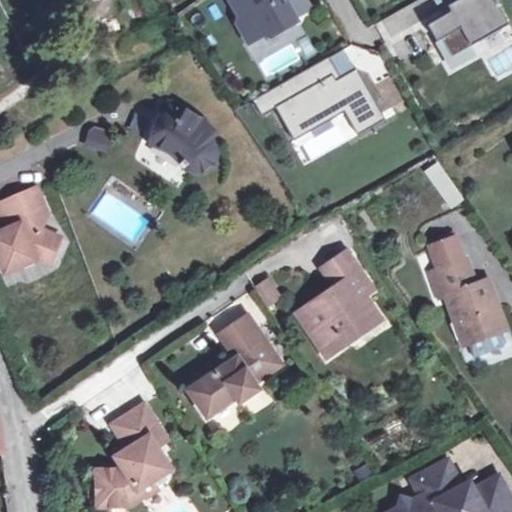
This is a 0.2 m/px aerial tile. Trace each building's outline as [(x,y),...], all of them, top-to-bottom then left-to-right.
[(228,0),(237,16),(248,19),(258,36),(273,27),(280,29),(295,21),(292,17),(307,8),(302,0),(228,0)] [(506,26),(491,0),(441,0),(449,13),(425,26),(434,43),(439,40),(448,57),(506,26)] [(246,42),(258,36),(248,19),(237,16),(236,24),(246,42)] [(326,57),(254,99),(265,120),(277,112),(296,140),(346,112),(362,136),(384,121),(358,69),(339,77),(326,57)] [(212,131),(191,114),(177,106),(163,99),(149,139),(153,141),(157,143),(164,148),(171,154),(176,159),(173,164),(177,168),(182,164),(207,164),(213,155),(213,145),(207,137),(212,131)] [(423,176),(446,209),(456,203),(433,169),(423,176)] [(36,268),(49,242),(30,232),(37,216),(27,189),(0,201),(0,269),(23,262),(36,268)] [(436,271),(462,261),(454,240),(427,251),(436,271)] [(295,315),(319,350),(339,337),(345,345),(364,332),(359,324),(375,314),(363,297),(371,292),(345,253),(320,269),(335,292),(326,297),(324,295),(295,315)] [(463,261),(462,261),(436,271),(430,273),(440,299),(446,297),(465,344),(504,330),(485,282),(473,286),(463,261)] [(269,276),(253,285),(267,308),(283,299),(269,276)] [(379,321),(375,314),(359,324),(364,332),(379,321)] [(253,384),(280,365),(246,316),(219,336),(234,359),(187,391),(205,417),(234,397),(238,402),(256,389),(253,384)] [(339,337),(319,350),(324,359),(345,345),(339,337)] [(110,425),(121,443),(124,448),(112,457),(109,459),(115,468),(114,471),(95,472),(97,507),(127,505),(140,497),(137,490),(147,483),(168,469),(154,445),(162,439),(141,405),(110,425)] [(124,448),(121,443),(109,452),(112,457),(124,448)] [(501,511),(499,507),(508,502),(497,480),(472,493),(462,489),(446,462),(410,482),(419,499),(412,503),(400,500),(397,511),(395,511),(501,511)] [(137,490),(140,497),(151,490),(147,483),(137,490)] [(499,507),(501,511),(511,511),(511,508),(508,502),(499,507)]
